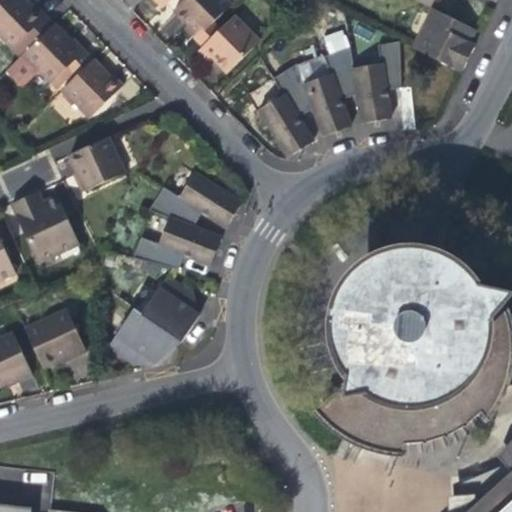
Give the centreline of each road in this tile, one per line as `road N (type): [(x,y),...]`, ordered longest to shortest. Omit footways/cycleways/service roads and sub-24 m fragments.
road 1 (residential): [(511,61),(467,143),(442,157),(358,163),(285,206)]
road 2 (residential): [(285,206),(85,0)]
road 3 (residential): [(243,370),(0,431)]
road 4 (residential): [(285,206),(247,274),(243,370)]
road 5 (residential): [(243,370),(286,449),(308,511)]
